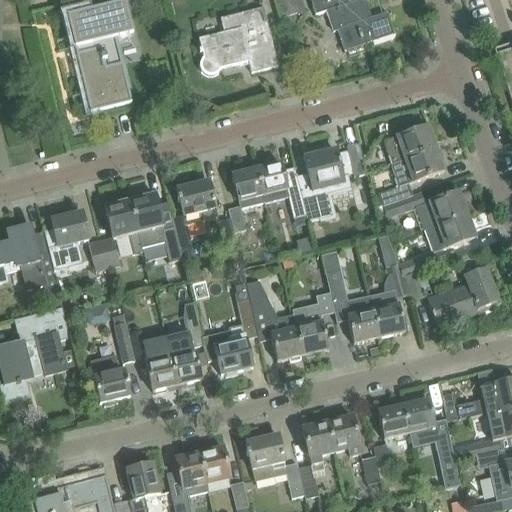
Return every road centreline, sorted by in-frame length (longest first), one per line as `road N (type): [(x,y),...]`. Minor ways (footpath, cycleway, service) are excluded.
road 1 (residential): [(511,344),(0,472)]
road 2 (residential): [(0,194),(459,84)]
road 3 (residential): [(511,213),(459,84)]
